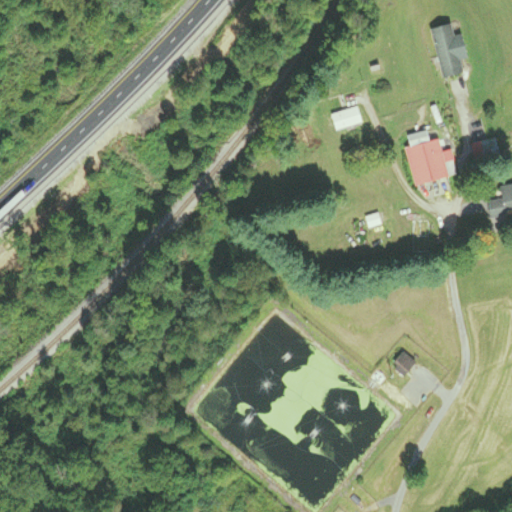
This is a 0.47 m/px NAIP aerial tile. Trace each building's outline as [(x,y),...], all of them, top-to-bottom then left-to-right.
[(429,30),(441,79),(462,74),(450,24),(429,30)] [(333,132),(360,125),(356,108),(329,115),(333,132)] [(450,151),(441,153),(438,140),(427,142),(425,132),(407,137),(409,147),(405,148),(413,186),(456,177),(450,151)] [(511,185),(500,187),(501,200),(488,202),(489,216),(511,213),(511,185)] [(365,218),(367,229),(380,226),(377,215),(365,218)] [(414,366),(404,354),(391,365),(402,377),(414,366)]
